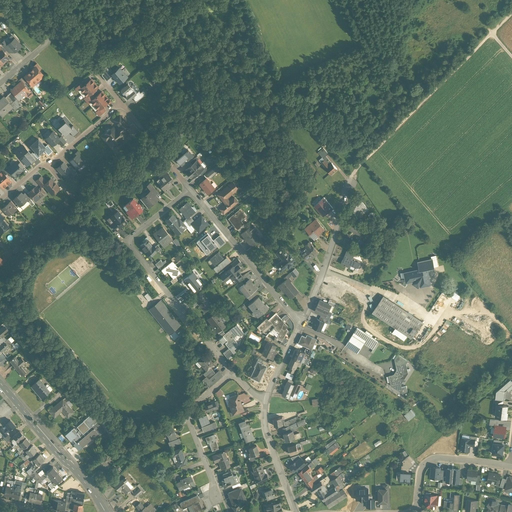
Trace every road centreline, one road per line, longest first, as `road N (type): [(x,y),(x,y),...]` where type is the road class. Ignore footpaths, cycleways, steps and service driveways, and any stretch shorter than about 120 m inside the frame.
road 1 (residential): [(265,400),(240,382),(130,248),(192,192)]
road 2 (track): [(491,32),(351,178)]
road 3 (track): [(355,171),(276,90),(260,32)]
road 4 (residential): [(300,323),(192,192)]
road 5 (residential): [(300,323),(351,178)]
road 6 (tertiary): [(19,406),(104,511)]
road 7 (residential): [(415,511),(429,462),(509,466)]
